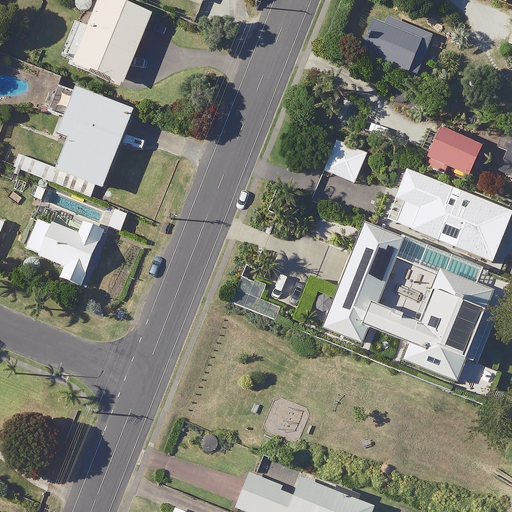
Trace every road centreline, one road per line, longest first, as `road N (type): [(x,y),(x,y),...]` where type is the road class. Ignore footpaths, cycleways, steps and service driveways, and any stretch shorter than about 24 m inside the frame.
road 1 (residential): [(141,382),(291,0)]
road 2 (residential): [(0,324),(141,382)]
road 3 (residential): [(90,511),(141,382)]
